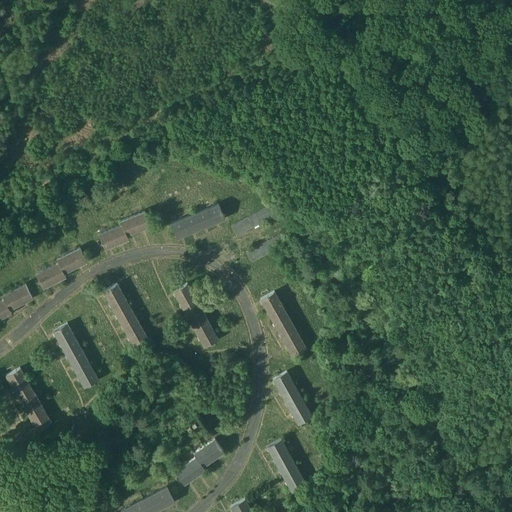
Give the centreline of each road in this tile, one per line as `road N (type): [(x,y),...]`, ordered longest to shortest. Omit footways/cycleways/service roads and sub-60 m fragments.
road 1 (residential): [(213,511),(262,440),(270,389),(265,334),(247,290),(222,267),(152,254),(94,273),(0,347)]
road 2 (track): [(416,155),(359,73),(253,0)]
